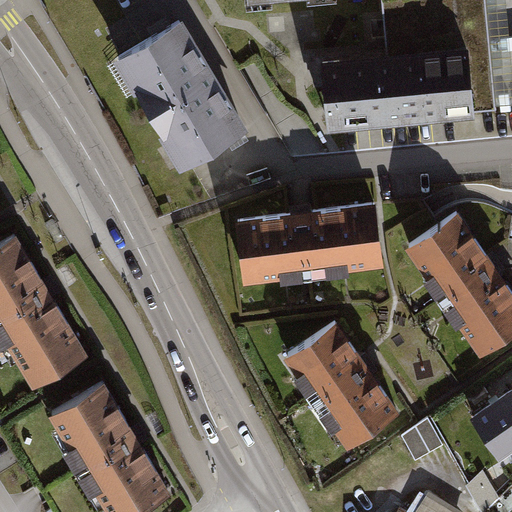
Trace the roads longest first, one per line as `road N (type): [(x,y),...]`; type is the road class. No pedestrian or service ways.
road 1 (secondary): [(24,68),(118,209),(269,511)]
road 2 (residential): [(511,149),(343,164)]
